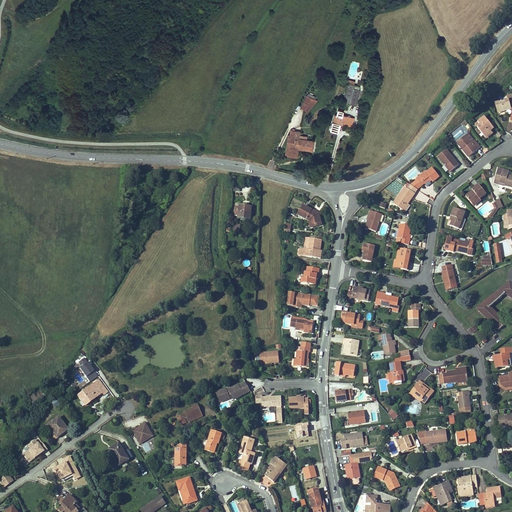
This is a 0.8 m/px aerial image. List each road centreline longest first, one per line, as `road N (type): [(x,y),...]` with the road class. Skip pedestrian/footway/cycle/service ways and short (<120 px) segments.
road 1 (tertiary): [(0,144),(57,155),(219,163),(333,187)]
road 2 (tertiary): [(360,184),(399,164),(425,138),(511,27)]
road 3 (residential): [(511,146),(439,198),(421,284)]
road 4 (residential): [(0,492),(109,409)]
road 5 (residential): [(320,382),(341,511)]
